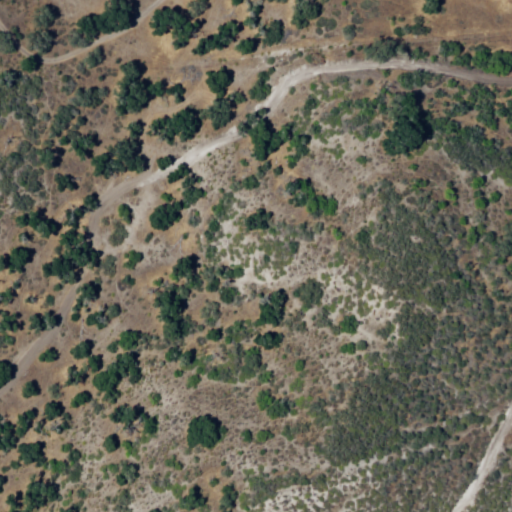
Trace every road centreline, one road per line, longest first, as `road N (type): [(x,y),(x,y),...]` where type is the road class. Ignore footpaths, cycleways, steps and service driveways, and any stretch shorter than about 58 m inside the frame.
road 1 (track): [(203,0),(114,181),(73,291),(0,383)]
road 2 (track): [(162,0),(95,45),(47,64),(0,28)]
